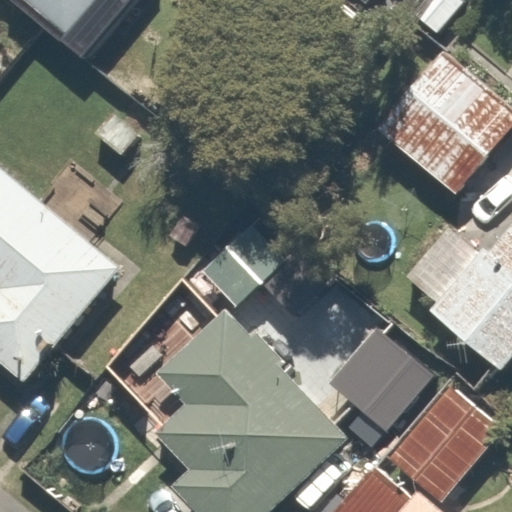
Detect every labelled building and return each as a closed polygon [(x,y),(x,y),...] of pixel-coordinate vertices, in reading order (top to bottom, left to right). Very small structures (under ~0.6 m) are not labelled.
[(29,0),(74,37),(105,0),(29,0)] [(184,0),(178,7),(237,56),(283,0),(184,0)] [(511,153),(511,106),(453,54),(380,136),(463,209),(511,153)] [(0,365),(30,387),(123,267),(0,166),(0,365)] [(268,219),(208,276),(248,318),(308,262),(268,219)] [(511,225),(442,313),(511,379),(511,225)] [(375,287),(360,304),(334,333),(370,366),(341,398),(384,437),(440,375),(401,340),(416,323),(375,287)] [(185,511),(287,511),(353,442),(233,308),(165,384),(198,403),(161,429),(202,469),(171,495),(185,511)] [(507,419),(456,382),(396,465),(446,502),(507,419)] [(59,434),(25,475),(69,511),(76,511),(108,474),(59,434)] [(440,511),(420,497),(407,511),(440,511)]
